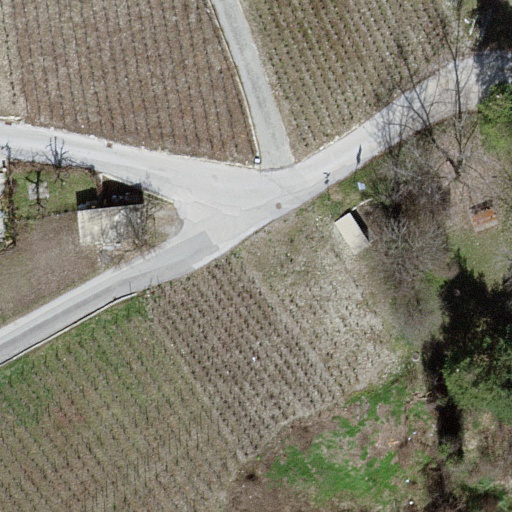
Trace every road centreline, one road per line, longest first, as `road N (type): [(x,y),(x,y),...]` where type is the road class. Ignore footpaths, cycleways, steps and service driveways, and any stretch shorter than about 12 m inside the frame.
road 1 (unclassified): [(247,208),(511,77)]
road 2 (residential): [(0,349),(247,208)]
road 3 (unclassified): [(0,135),(157,166),(247,208)]
